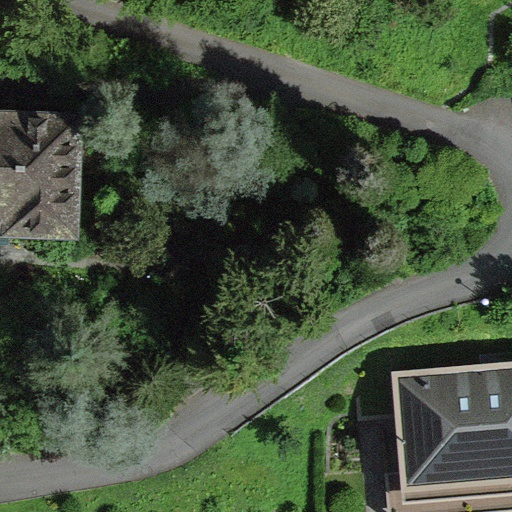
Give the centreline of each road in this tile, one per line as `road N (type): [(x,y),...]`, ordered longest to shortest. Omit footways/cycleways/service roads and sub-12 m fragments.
road 1 (residential): [(511,253),(363,318),(164,447),(0,481)]
road 2 (residential): [(54,0),(428,122),(511,167)]
